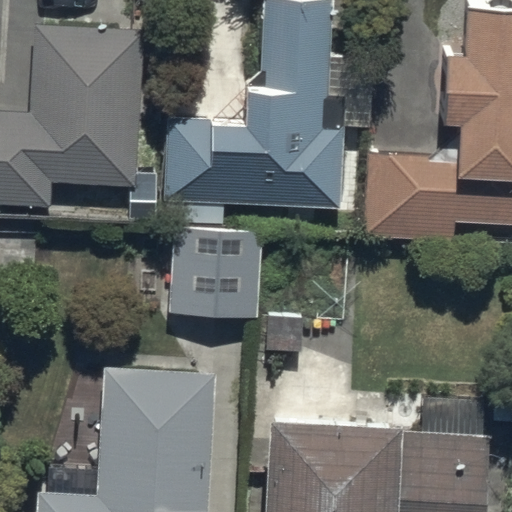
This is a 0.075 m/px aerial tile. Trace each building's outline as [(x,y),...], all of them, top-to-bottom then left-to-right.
[(161,100),(157,189),(335,197),(339,119),(323,119),(328,0),(257,0),(255,65),(238,64),(236,104),(161,100)] [(459,157),(366,154),(363,236),(453,239),(454,220),(511,222),(511,10),(467,9),(465,56),(449,56),(446,127),(460,127),(459,157)] [(0,191),(48,194),(48,181),(127,184),(137,18),(34,12),(29,101),(0,98),(0,191)] [(168,214),(163,300),(255,305),(260,219),(168,214)] [(30,478),(29,511),(201,511),(207,358),(101,352),(94,481),(30,478)] [(272,422),(266,511),(488,511),(493,437),(405,432),(405,429),(272,422)]
